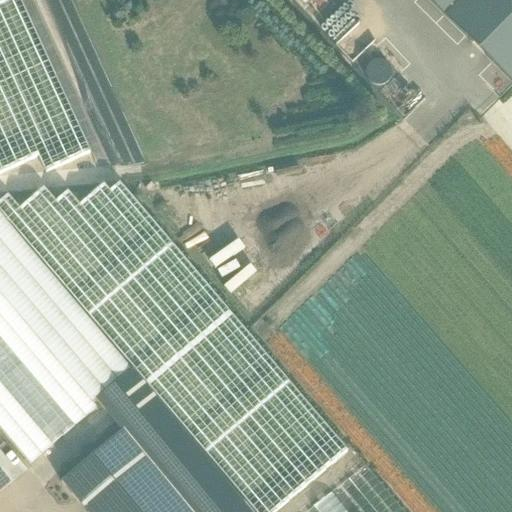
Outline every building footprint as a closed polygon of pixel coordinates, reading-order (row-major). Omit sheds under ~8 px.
[(511,0),(426,0),(511,84),(511,0)] [(55,201),(18,232),(252,511),(300,511),(355,466),(125,189),(115,198),(103,184),(66,215),(55,201)] [(0,426),(37,471),(105,416),(0,285),(0,426)] [(248,511),(136,374),(99,404),(124,435),(62,485),(84,511),(248,511)] [(410,511),(377,469),(321,511),(410,511)] [(0,492),(8,485),(0,474),(0,492)]
